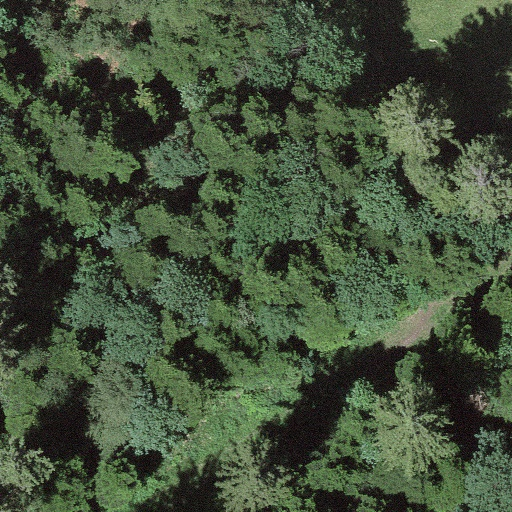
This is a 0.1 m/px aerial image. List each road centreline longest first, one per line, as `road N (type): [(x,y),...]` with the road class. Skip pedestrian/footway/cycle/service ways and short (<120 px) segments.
road 1 (track): [(339,372),(143,511)]
road 2 (track): [(339,372),(511,236)]
